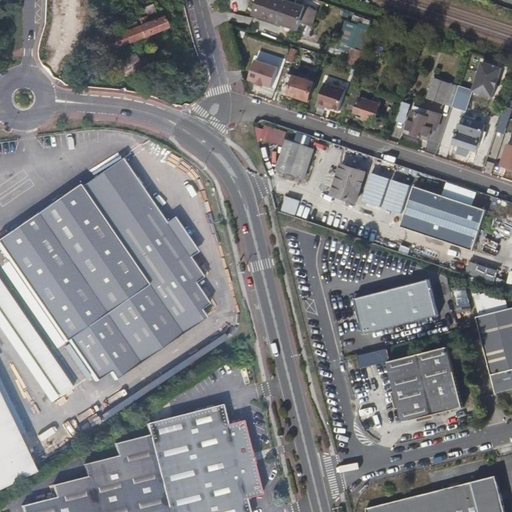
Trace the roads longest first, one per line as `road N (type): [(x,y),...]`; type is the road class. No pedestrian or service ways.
road 1 (tertiary): [(198,139),(241,190),(315,483)]
road 2 (residential): [(511,193),(254,106),(220,103)]
road 3 (residential): [(301,238),(360,471)]
road 4 (unknown): [(327,130),(310,192),(458,250)]
road 5 (tertiary): [(45,100),(123,107),(198,139)]
road 6 (residential): [(360,471),(511,432)]
